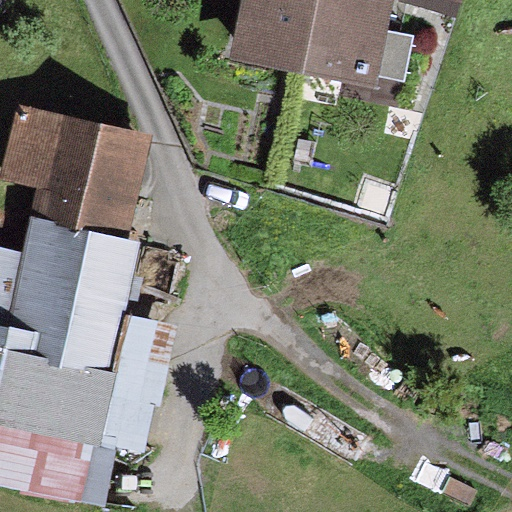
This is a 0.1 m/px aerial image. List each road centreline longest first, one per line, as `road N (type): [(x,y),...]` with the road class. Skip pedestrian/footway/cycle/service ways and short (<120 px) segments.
road 1 (track): [(511,484),(384,418),(280,334),(220,271)]
road 2 (residential): [(220,271),(95,0)]
